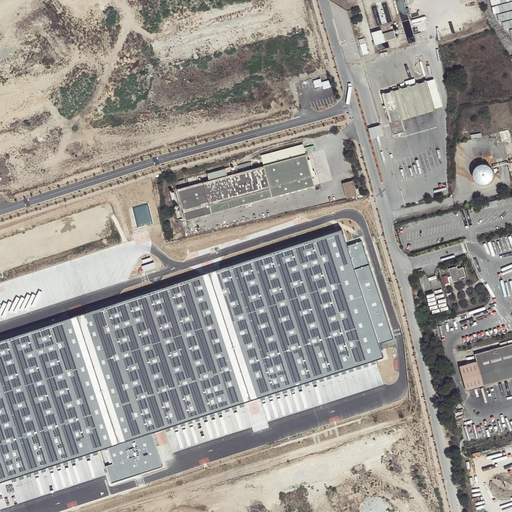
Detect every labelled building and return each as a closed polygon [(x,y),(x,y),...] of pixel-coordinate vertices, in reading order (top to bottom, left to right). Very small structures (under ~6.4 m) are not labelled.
[(385,41),(396,38),(394,30),(383,34),(381,29),(372,32),(376,45),(385,42),(385,41)] [(363,55),(368,53),(365,43),(360,45),(363,55)] [(315,88),(323,86),(321,79),(313,81),(315,88)] [(433,79),(392,91),(401,118),(442,106),(433,79)] [(323,90),(331,87),(328,80),(322,82),(323,86),(323,90)] [(392,91),(382,94),(390,122),(396,120),(397,124),(391,126),(392,129),(403,126),(401,118),(392,91)] [(381,125),(369,129),(372,138),(383,134),(381,125)] [(304,144),(261,156),(262,158),(264,167),(229,175),(227,168),(207,173),(209,181),(189,187),(178,189),(185,221),(315,187),(315,186),(307,155),(306,151),(305,148),(304,144)] [(477,165),(475,166),(474,168),(472,171),(472,174),(473,177),(475,181),(478,183),(481,184),(485,184),(488,183),(490,181),(492,178),(493,172),(492,169),(489,166),(487,164),(484,163),(481,163),(479,164),(477,165)] [(358,196),(353,181),(342,184),(347,199),(358,196)] [(341,231),(0,342),(0,483),(11,480),(98,452),(102,450),(113,483),(162,467),(151,434),(166,430),(244,404),(260,398),(377,359),(383,357),(379,344),(354,270),(346,246),(341,231)] [(361,241),(346,246),(354,270),(369,265),(361,241)] [(143,266),(142,266),(144,271),(156,268),(154,262),(152,263),(148,264),(143,266)] [(394,339),(369,265),(354,270),(379,344),(394,339)] [(466,276),(463,267),(458,269),(457,266),(449,268),(453,282),(460,280),(460,278),(466,276)] [(475,354),(477,360),(484,385),(511,377),(511,343),(503,346),(475,354)] [(484,385),(477,360),(459,365),(466,390),(484,385)]
